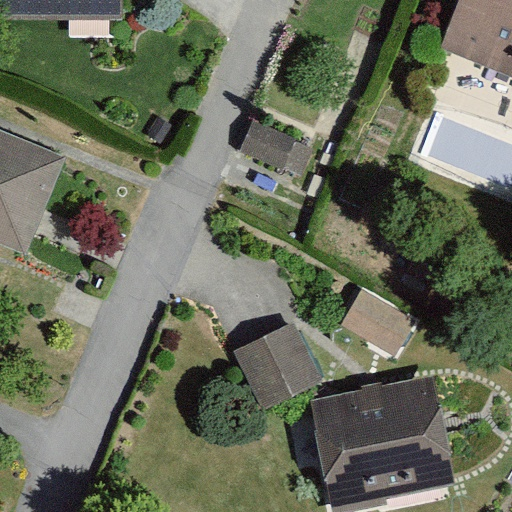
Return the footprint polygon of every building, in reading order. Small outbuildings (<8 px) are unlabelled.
[(0,0),(0,22),(115,22),(114,0),(0,0)] [(511,0),(459,0),(436,58),(511,88),(511,0)] [(62,162),(0,137),(0,257),(20,266),(62,162)] [(410,330),(354,297),(335,331),(391,363),(410,330)] [(312,384),(286,330),(233,356),(258,410),(312,384)] [(353,511),(450,493),(427,382),(305,407),(326,511),(353,511)]
